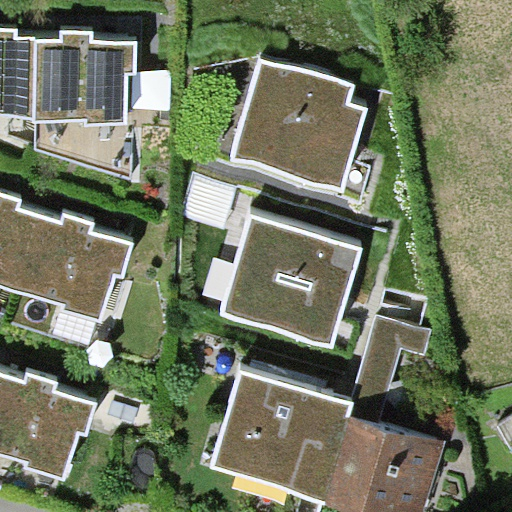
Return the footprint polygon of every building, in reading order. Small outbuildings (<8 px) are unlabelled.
[(0,103),(77,104),(77,114),(117,114),(118,59),(125,59),(126,29),(81,29),(81,22),(67,22),(50,21),(50,29),(7,29),(7,21),(0,20),(0,103)] [(344,77),(255,51),(228,145),(336,176),(358,98),(339,93),(344,77)] [(215,172),(205,210),(233,217),(243,180),(215,172)] [(0,274),(56,293),(54,299),(91,311),(107,260),(115,262),(123,237),(81,224),(84,215),(66,210),(53,205),(50,214),(11,201),(13,193),(0,188),(0,274)] [(353,239),(239,207),(213,302),(326,334),(353,239)] [(203,452),(315,486),(340,404),(343,394),(231,360),(203,452)] [(0,442),(18,448),(16,457),(51,468),(67,419),(78,422),(86,397),(46,385),(50,372),(35,367),(20,362),(16,375),(0,369),(0,442)] [(315,486),(399,511),(415,511),(439,434),(340,404),(315,486)]
